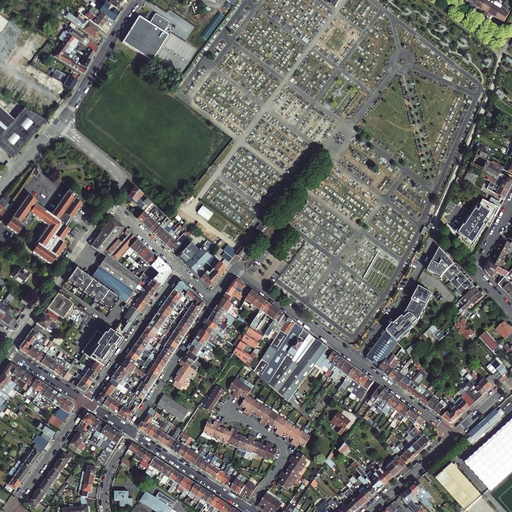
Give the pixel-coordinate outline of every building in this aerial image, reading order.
[(82,0),(91,6),(108,19),(113,22),(120,12),(116,9),(103,0),(82,0)] [(103,0),(116,9),(120,5),(113,0),(111,0),(111,1),(109,0),(103,0)] [(484,0),(476,0),(472,8),(475,10),(477,7),(481,9),(486,1),(484,0)] [(486,0),(486,1),(481,9),(485,12),(483,14),(487,16),(495,3),(490,0),(486,0)] [(495,3),(487,16),(490,18),(491,16),(495,18),(500,9),(502,6),(495,2),(495,3)] [(92,15),(105,24),(108,19),(91,6),(90,9),(94,12),(92,15)] [(505,12),(500,9),(495,18),(503,23),(510,12),(506,10),(505,12)] [(226,15),(219,10),(202,34),(209,39),(226,15)] [(101,29),(105,24),(92,15),(88,11),(86,14),(91,17),(88,20),(101,29)] [(139,17),(122,43),(152,61),(160,48),(169,35),(164,32),(169,24),(169,23),(169,22),(157,14),(156,14),(155,14),(155,15),(154,15),(149,23),(139,17)] [(76,18),(97,34),(99,31),(97,29),(98,28),(89,22),(88,24),(77,16),(76,18)] [(95,37),(97,34),(76,18),(75,18),(73,20),(81,25),(80,27),(83,29),(83,30),(91,36),(92,35),(95,37)] [(62,22),(56,30),(67,37),(64,41),(69,45),(75,38),(68,33),(67,34),(65,32),(66,30),(65,29),(67,26),(62,22)] [(82,43),(95,53),(98,48),(89,41),(88,40),(85,38),(67,26),(65,29),(66,30),(65,32),(67,34),(68,33),(75,38),(82,43)] [(63,54),(65,51),(69,45),(64,41),(58,50),(63,54)] [(91,60),(95,53),(82,43),(80,46),(87,51),(85,54),(77,49),(76,51),(79,52),(80,53),(84,55),(91,60)] [(63,54),(58,50),(53,56),(60,60),(64,54),(63,54)] [(64,54),(60,60),(67,64),(71,58),(66,56),(64,54)] [(82,63),(81,64),(86,68),(91,60),(84,55),(80,62),(82,63)] [(74,68),(78,63),(71,58),(67,64),(74,68)] [(83,73),(86,68),(81,64),(82,63),(80,62),(79,63),(78,63),(74,68),(83,73)] [(54,73),(51,77),(72,89),(72,90),(77,81),(70,77),(68,76),(59,71),(56,75),(54,73)] [(72,72),(70,77),(77,81),(79,77),(72,72)] [(499,90),(495,95),(501,100),(505,95),(499,90)] [(0,141),(15,155),(45,121),(24,109),(14,121),(0,109),(0,141)] [(495,114),(489,111),(485,118),(491,122),(495,114)] [(0,148),(12,159),(15,155),(0,141),(0,148)] [(505,163),(478,150),(472,163),(482,168),(479,176),(485,179),(490,181),(495,184),(500,173),(501,173),(500,173),(503,169),(505,163)] [(508,169),(507,171),(511,173),(511,166),(505,163),(503,169),(504,169),(504,168),(508,169)] [(39,170),(35,168),(31,174),(37,178),(40,173),(39,170)] [(464,179),(471,182),(474,184),(478,175),(469,171),(464,179)] [(495,184),(508,190),(511,183),(511,178),(501,173),(500,173),(495,184)] [(490,181),(488,186),(486,188),(504,197),(508,190),(495,184),(490,181)] [(127,195),(132,200),(135,202),(141,209),(144,205),(142,203),(143,202),(139,198),(143,194),(134,186),(127,195)] [(76,200),(78,196),(68,189),(51,214),(37,204),(38,202),(33,199),(34,198),(32,197),(32,198),(28,196),(6,227),(17,235),(24,225),(26,227),(31,220),(30,218),(32,215),(49,227),(48,229),(47,228),(37,242),(36,241),(34,245),(35,246),(32,252),(50,264),(56,256),(58,257),(65,245),(61,242),(69,229),(64,226),(67,221),(69,222),(82,204),(76,200)] [(456,231),(473,246),(493,214),(495,215),(501,203),(498,202),(499,200),(491,196),(489,201),(483,198),(479,207),(476,205),(466,221),(456,231)] [(153,208),(154,209),(157,207),(152,203),(149,206),(137,219),(142,223),(149,216),(146,213),(153,208)] [(203,206),(198,213),(208,220),(214,214),(203,206)] [(145,226),(149,230),(156,222),(157,221),(158,220),(161,216),(162,216),(164,214),(160,210),(158,213),(152,219),(145,226)] [(149,216),(142,223),(145,226),(152,219),(149,216)] [(131,272),(116,260),(124,252),(136,238),(114,218),(110,218),(91,244),(106,255),(90,277),(118,297),(125,302),(126,300),(128,297),(131,293),(132,291),(134,288),(135,286),(137,284),(141,279),(134,274),(131,272)] [(156,222),(149,230),(153,233),(162,223),(158,220),(157,221),(156,222)] [(162,223),(153,233),(157,237),(172,221),(170,220),(168,222),(167,221),(165,223),(164,222),(163,223),(162,222),(162,223)] [(157,237),(161,241),(168,234),(165,231),(169,227),(171,228),(172,226),(171,225),(173,223),(172,222),(172,221),(157,237)] [(260,221),(254,229),(257,231),(263,224),(266,226),(267,223),(266,222),(264,224),(260,221)] [(263,224),(257,231),(260,233),(266,226),(263,224)] [(161,241),(165,245),(180,229),(178,228),(175,232),(172,229),(168,234),(161,241)] [(165,245),(169,248),(176,241),(174,240),(178,236),(178,235),(182,231),(180,229),(165,245)] [(169,248),(173,252),(180,244),(183,242),(181,240),(184,237),(186,239),(188,236),(184,233),(180,237),(176,241),(169,248)] [(129,255),(141,243),(136,238),(124,252),(129,256),(129,255)] [(511,247),(510,247),(511,244),(507,241),(503,239),(501,242),(498,241),(497,244),(511,252),(511,250),(511,247)] [(240,258),(247,250),(245,248),(249,243),(247,242),(246,240),(237,252),(235,254),(240,258)] [(189,243),(188,245),(191,248),(190,249),(194,253),(195,252),(198,249),(190,242),(189,243)] [(145,246),(141,243),(129,255),(129,256),(126,258),(132,263),(134,260),(133,259),(137,255),(145,246)] [(511,252),(497,244),(495,248),(497,250),(495,253),(505,258),(506,255),(509,257),(511,252)] [(188,245),(177,256),(185,264),(188,261),(194,253),(190,249),(191,248),(188,245)] [(233,257),(235,254),(237,252),(227,245),(225,249),(223,247),(222,249),(226,252),(233,257)] [(141,258),(148,250),(145,246),(137,255),(141,258)] [(195,252),(194,253),(188,261),(185,264),(189,267),(190,266),(192,267),(190,268),(197,275),(207,263),(206,262),(209,258),(211,255),(202,248),(200,246),(198,249),(195,252)] [(152,253),(148,250),(141,258),(137,262),(141,266),(152,253)] [(428,271),(442,279),(444,275),(464,298),(475,288),(471,283),(473,282),(467,275),(465,276),(458,268),(460,266),(457,263),(455,265),(445,254),(440,251),(428,271)] [(233,257),(226,252),(222,257),(229,262),(233,257)] [(152,253),(141,266),(140,267),(144,271),(150,264),(157,257),(152,253)] [(505,258),(495,253),(492,259),(490,258),(488,261),(499,267),(505,258)] [(157,257),(150,264),(158,272),(152,280),(159,285),(169,272),(168,268),(157,257)] [(206,262),(207,263),(220,274),(226,267),(218,260),(216,263),(209,258),(206,262)] [(499,267),(488,261),(485,266),(485,270),(493,278),(496,272),(501,274),(496,282),(498,284),(508,272),(499,267)] [(200,278),(206,272),(208,270),(211,273),(210,275),(204,281),(208,285),(211,285),(220,274),(207,263),(197,275),(200,278)] [(25,279),(30,273),(22,267),(14,278),(22,284),(24,281),(25,282),(26,280),(25,279)] [(109,310),(118,297),(90,277),(76,267),(66,280),(109,310)] [(511,269),(508,272),(498,284),(502,288),(511,279),(511,278),(511,269)] [(204,281),(210,275),(207,272),(206,272),(200,278),(204,281)] [(149,282),(148,284),(156,290),(159,285),(152,280),(144,274),(142,277),(149,282)] [(230,286),(235,290),(237,287),(242,290),(246,292),(244,295),(246,296),(245,297),(247,299),(252,290),(238,279),(234,280),(230,286)] [(511,279),(502,288),(508,294),(511,290),(511,284),(511,283),(511,279)] [(174,289),(180,293),(184,289),(188,293),(191,289),(182,282),(180,282),(174,289)] [(153,295),(141,286),(137,284),(135,286),(142,291),(140,293),(150,299),(153,295)] [(156,290),(148,284),(147,284),(145,286),(142,284),(141,286),(153,295),(156,290)] [(241,304),(243,305),(246,300),(244,299),(239,295),(240,293),(235,290),(230,286),(223,297),(228,301),(232,295),(243,302),(241,304)] [(237,287),(235,290),(240,293),(239,295),(244,299),(245,297),(246,296),(244,295),(246,292),(242,290),(237,287)] [(418,321),(433,295),(419,287),(412,301),(406,312),(405,312),(404,315),(393,324),(392,323),(386,330),(389,334),(397,342),(404,336),(405,337),(410,332),(409,331),(414,326),(413,325),(417,321),(418,321)] [(467,304),(480,292),(476,287),(475,288),(464,298),(462,299),(467,304)] [(60,288),(57,293),(67,300),(70,295),(60,288)] [(138,295),(137,297),(147,303),(150,299),(140,293),(134,288),(132,291),(138,295)] [(9,289),(0,302),(2,304),(2,303),(5,299),(9,294),(11,291),(9,290),(9,289)] [(174,289),(172,294),(180,300),(181,298),(185,300),(183,302),(185,304),(188,299),(184,296),(180,293),(174,289)] [(192,299),(197,295),(191,289),(188,293),(184,296),(188,299),(189,297),(192,299)] [(259,313),(267,301),(252,290),(247,299),(245,297),(244,299),(246,300),(243,305),(240,309),(249,316),(254,320),(256,317),(259,313)] [(483,296),(480,292),(467,304),(462,309),(464,311),(461,313),(465,317),(470,312),(467,309),(473,303),(474,304),(483,296)] [(67,300),(57,293),(46,308),(59,316),(62,318),(72,303),(67,300)] [(131,293),(128,297),(143,308),(147,303),(137,297),(136,299),(131,296),(133,294),(131,293)] [(9,294),(5,299),(11,303),(15,298),(9,294)] [(172,294),(169,298),(178,304),(179,301),(181,302),(182,301),(180,300),(172,294)] [(204,302),(197,295),(192,299),(196,302),(195,304),(202,309),(205,305),(204,302)] [(24,297),(21,302),(27,306),(30,301),(24,297)] [(143,308),(128,297),(126,300),(129,302),(132,304),(131,306),(140,313),(143,308)] [(228,313),(233,304),(228,301),(223,297),(218,305),(228,313)] [(178,304),(169,298),(165,303),(174,309),(176,307),(178,304)] [(272,305),(267,301),(259,313),(261,314),(263,312),(266,315),(267,314),(272,305)] [(165,303),(162,307),(171,313),(174,309),(165,303)] [(202,309),(195,304),(193,303),(192,305),(190,307),(199,313),(202,309)] [(215,309),(223,315),(225,317),(228,313),(218,305),(215,309)] [(257,345),(280,311),(272,305),(267,314),(270,317),(260,333),(256,330),(251,326),(243,337),(240,343),(236,348),(235,350),(233,353),(245,363),(257,345)] [(129,309),(114,331),(123,337),(140,313),(131,306),(129,309)] [(171,313),(162,307),(159,311),(168,317),(171,313)] [(189,309),(188,311),(197,317),(199,313),(190,307),(189,309)] [(53,324),(59,316),(46,308),(36,323),(45,330),(50,322),(53,324)] [(197,317),(188,311),(185,309),(183,308),(182,309),(179,313),(181,314),(183,311),(187,313),(184,317),(193,323),(197,317)] [(215,309),(212,314),(225,324),(227,321),(225,320),(226,319),(225,318),(222,317),(223,315),(215,309)] [(159,311),(156,315),(165,322),(167,320),(170,322),(168,324),(171,326),(173,321),(172,320),(168,317),(159,311)] [(257,345),(262,349),(269,337),(268,336),(274,326),(276,327),(273,331),(278,335),(286,322),(289,318),(280,311),(257,345)] [(13,326),(16,321),(6,313),(1,320),(10,327),(13,326)] [(225,324),(212,314),(209,319),(220,327),(222,325),(225,327),(227,325),(225,324)] [(166,327),(165,328),(168,330),(171,326),(168,324),(165,322),(156,315),(153,320),(162,326),(163,324),(166,327)] [(178,318),(182,321),(190,327),(193,323),(184,317),(183,319),(178,315),(176,317),(178,318)] [(254,320),(253,322),(251,326),(256,330),(262,321),(256,317),(254,320)] [(467,322),(464,318),(456,325),(469,339),(475,333),(470,328),(469,329),(464,324),(467,322)] [(220,327),(209,319),(205,325),(216,333),(221,337),(222,338),(225,334),(218,330),(220,327)] [(161,327),(162,326),(153,320),(150,325),(159,331),(162,333),(164,335),(168,330),(165,328),(164,330),(161,327)] [(171,326),(172,326),(173,324),(177,327),(176,329),(185,335),(188,331),(179,325),(173,321),(171,326)] [(182,321),(179,325),(188,331),(190,327),(182,321)] [(278,351),(297,324),(293,321),(290,325),(286,322),(278,335),(266,352),(254,371),(259,376),(260,377),(278,351)] [(509,336),(511,333),(511,331),(508,326),(508,325),(505,321),(496,329),(506,339),(509,336)] [(268,384),(304,329),(297,324),(278,351),(260,377),(267,383),(268,384)] [(159,331),(150,325),(147,329),(156,335),(157,333),(159,331)] [(205,325),(202,329),(211,336),(218,341),(222,344),(224,342),(220,339),(215,335),(216,333),(205,325)] [(434,325),(429,330),(434,335),(439,331),(434,325)] [(174,332),(173,334),(182,340),(185,335),(176,329),(172,326),(171,326),(170,327),(172,328),(171,329),(174,332)] [(32,328),(28,334),(35,339),(40,342),(41,343),(43,340),(39,337),(37,336),(39,333),(32,328)] [(94,361),(102,366),(120,341),(123,337),(114,331),(113,332),(108,328),(106,332),(105,333),(104,332),(88,356),(91,358),(94,361)] [(156,335),(147,329),(144,333),(152,339),(156,335)] [(202,329),(199,334),(208,341),(216,347),(218,345),(216,344),(210,339),(211,336),(202,329)] [(288,401),(326,354),(330,349),(319,341),(299,366),(292,361),(310,334),(304,329),(268,384),(274,389),(288,401)] [(395,359),(397,356),(393,354),(389,359),(391,360),(390,361),(386,358),(386,359),(385,358),(397,342),(389,334),(386,330),(367,356),(368,358),(380,367),(378,369),(384,373),(395,359)] [(480,337),(493,351),(499,345),(486,331),(485,332),(480,337)] [(144,333),(140,338),(149,344),(152,339),(144,333)] [(33,341),(35,339),(28,334),(24,340),(30,344),(32,346),(37,344),(33,341)] [(168,334),(166,336),(179,345),(182,340),(173,334),(171,337),(168,334)] [(199,334),(195,340),(205,347),(208,349),(214,354),(216,352),(214,351),(215,350),(206,344),(208,341),(199,334)] [(319,341),(310,334),(292,361),(299,366),(319,341)] [(179,345),(166,336),(164,335),(161,339),(163,340),(165,339),(168,341),(167,343),(176,349),(179,345)] [(51,343),(48,348),(50,349),(53,343),(57,345),(58,346),(59,347),(63,340),(58,337),(57,337),(55,337),(51,343)] [(149,344),(140,338),(137,342),(145,348),(149,344)] [(28,347),(30,344),(24,340),(19,347),(20,349),(27,354),(31,348),(28,347)] [(205,347),(195,340),(192,345),(200,351),(202,347),(204,348),(205,347)] [(408,355),(421,343),(417,340),(405,352),(408,355)] [(216,347),(208,341),(206,344),(215,350),(217,348),(216,347)] [(145,348),(137,342),(134,347),(142,353),(146,355),(147,353),(144,351),(145,348)] [(176,349),(167,343),(164,347),(165,348),(173,353),(176,349)] [(189,350),(196,356),(197,355),(203,359),(203,357),(201,356),(203,353),(200,351),(192,345),(189,350)] [(254,371),(266,352),(262,349),(257,345),(245,363),(252,370),(254,371)] [(31,348),(27,354),(31,357),(37,349),(32,346),(31,348)] [(134,347),(131,351),(139,357),(142,353),(134,347)] [(159,347),(157,350),(170,359),(173,353),(165,348),(163,350),(159,347)] [(152,353),(154,354),(156,351),(157,352),(156,353),(160,355),(159,357),(167,363),(170,359),(157,350),(156,349),(155,348),(152,353)] [(37,349),(31,357),(35,360),(41,352),(39,350),(37,349)] [(211,358),(214,354),(208,349),(207,351),(205,350),(204,353),(211,358)] [(330,349),(326,354),(327,355),(329,352),(332,354),(322,368),(325,370),(327,368),(331,362),(332,363),(338,355),(330,349)] [(48,350),(46,354),(40,363),(44,366),(53,354),(53,353),(49,350),(48,350)] [(196,356),(189,350),(182,360),(194,370),(196,371),(199,367),(193,363),(198,357),(196,356)] [(139,357),(131,351),(128,355),(139,363),(141,364),(143,366),(146,362),(145,361),(144,360),(142,362),(138,359),(139,357)] [(41,352),(35,360),(40,363),(46,354),(43,353),(41,352)] [(56,359),(57,357),(55,355),(53,354),(44,366),(49,369),(55,361),(56,359)] [(139,363),(128,355),(125,360),(136,368),(139,363)] [(336,368),(342,358),(338,355),(332,363),(328,369),(328,370),(331,372),(332,370),(335,367),(336,368)] [(167,363),(159,357),(156,362),(164,368),(167,363)] [(339,373),(340,371),(347,361),(342,358),(336,368),(338,369),(336,372),(335,373),(337,375),(339,373)] [(384,373),(389,377),(397,366),(400,363),(395,359),(384,373)] [(493,366),(498,371),(504,377),(510,371),(506,366),(504,368),(496,359),(492,362),(494,365),(493,366)] [(129,372),(132,374),(133,372),(141,377),(144,373),(143,373),(142,372),(140,370),(139,370),(138,369),(136,368),(125,360),(120,366),(129,372)] [(180,368),(178,371),(189,378),(194,370),(182,360),(179,364),(183,366),(182,368),(180,368)] [(53,372),(59,363),(55,361),(49,369),(53,372)] [(94,361),(89,368),(97,374),(102,366),(94,361)] [(347,361),(340,371),(347,376),(346,377),(347,378),(354,367),(347,361)] [(154,365),(153,366),(161,372),(164,368),(156,362),(154,365)] [(7,374),(8,372),(10,369),(13,371),(16,367),(10,363),(8,363),(1,374),(8,379),(10,376),(7,374)] [(63,366),(59,363),(53,372),(58,375),(63,366)] [(58,375),(62,378),(67,371),(68,369),(63,366),(58,375)] [(82,370),(83,370),(94,378),(97,374),(89,368),(85,366),(82,370)] [(132,378),(130,376),(128,374),(129,372),(120,366),(118,370),(126,376),(131,379),(133,381),(136,377),(134,376),(132,378)] [(161,372),(153,366),(151,369),(150,371),(158,376),(161,372)] [(397,366),(389,377),(394,381),(402,370),(400,368),(397,366)] [(16,377),(21,370),(16,367),(13,371),(12,374),(16,377)] [(347,389),(359,371),(354,367),(347,378),(340,387),(346,391),(347,389)] [(402,370),(394,381),(399,384),(408,372),(409,371),(404,368),(402,370)] [(220,373),(214,369),(212,373),(218,377),(220,373)] [(415,378),(409,385),(412,387),(414,384),(419,387),(420,385),(428,376),(422,369),(415,378)] [(26,373),(21,370),(16,377),(13,382),(15,384),(19,379),(21,380),(26,373)] [(84,375),(83,377),(91,382),(94,378),(83,370),(81,373),(84,375)] [(123,380),(126,376),(118,370),(115,374),(123,380)] [(148,373),(147,375),(155,381),(158,376),(150,371),(148,373)] [(189,378),(178,371),(177,374),(177,375),(174,380),(176,381),(173,385),(179,389),(182,385),(184,386),(189,378)] [(357,386),(364,375),(359,371),(347,389),(350,391),(354,385),(357,386)] [(469,373),(474,378),(487,392),(492,387),(486,381),(479,373),(476,376),(472,371),(469,373)] [(498,371),(492,377),(498,382),(504,377),(498,371)] [(408,372),(399,384),(405,390),(409,385),(415,378),(408,372)] [(31,376),(26,373),(21,380),(21,381),(23,382),(20,386),(22,388),(31,376)] [(146,379),(144,383),(151,388),(155,381),(147,375),(144,373),(141,377),(143,378),(144,377),(146,379)] [(8,379),(1,374),(0,374),(0,381),(11,388),(12,389),(16,384),(15,384),(13,382),(8,379)] [(123,380),(115,374),(112,378),(118,383),(124,387),(127,383),(123,380)] [(357,396),(369,378),(364,375),(357,386),(352,393),(357,396)] [(36,379),(31,376),(22,388),(23,389),(25,390),(28,385),(30,387),(36,379)] [(76,377),(80,380),(88,386),(91,382),(83,377),(82,378),(79,377),(78,376),(76,377)] [(492,376),(486,381),(492,387),(498,382),(492,377),(492,376)] [(75,381),(70,378),(68,381),(82,391),(85,391),(88,386),(80,380),(79,382),(76,379),(75,381)] [(112,378),(109,383),(116,387),(117,385),(118,383),(112,378)] [(234,397),(243,383),(235,378),(228,389),(231,391),(232,390),(234,391),(231,395),(234,397)] [(373,382),(369,378),(357,396),(357,397),(361,400),(373,382)] [(476,403),(483,396),(470,382),(466,378),(463,381),(467,385),(463,389),(467,393),(476,403)] [(470,382),(483,396),(487,392),(474,378),(470,382)] [(31,394),(40,382),(36,379),(30,387),(27,391),(30,393),(28,395),(30,396),(31,394)] [(7,395),(11,388),(0,381),(0,390),(3,392),(7,395)] [(44,385),(40,382),(31,394),(34,396),(32,398),(34,399),(38,394),(44,385)] [(141,384),(140,386),(148,392),(151,388),(144,383),(142,382),(141,384)] [(109,383),(106,387),(113,392),(114,390),(116,388),(116,387),(109,383)] [(251,388),(243,383),(234,397),(236,398),(237,399),(240,395),(241,396),(241,397),(244,399),(247,395),(251,388)] [(412,387),(409,385),(405,390),(413,395),(419,387),(414,384),(412,387)] [(44,385),(38,394),(42,397),(48,387),(47,387),(44,385)] [(148,392),(140,386),(138,388),(135,385),(133,387),(137,390),(145,396),(148,392)] [(224,395),(226,391),(216,385),(209,396),(217,401),(221,395),(224,395)] [(419,387),(413,395),(420,401),(425,394),(428,391),(420,385),(419,387)] [(374,404),(384,390),(380,386),(370,401),(374,404)] [(43,404),(53,390),(48,387),(42,397),(44,398),(42,401),(41,403),(43,404)] [(106,387),(103,391),(110,396),(113,392),(106,387)] [(432,399),(436,395),(440,389),(438,388),(431,398),(432,399)] [(3,392),(0,390),(0,396),(1,398),(5,400),(8,395),(7,395),(3,392)] [(57,393),(53,390),(43,404),(45,405),(46,406),(49,401),(51,403),(57,393)] [(145,396),(137,390),(134,394),(137,396),(143,400),(145,396)] [(378,407),(389,393),(384,390),(374,404),(378,407)] [(442,392),(453,404),(463,414),(470,408),(464,400),(460,404),(457,400),(455,402),(445,390),(442,392)] [(103,391),(99,396),(106,401),(110,396),(103,391)] [(108,408),(115,399),(119,393),(118,393),(116,391),(112,397),(110,396),(106,401),(104,405),(108,408)] [(55,406),(61,396),(57,393),(51,403),(55,406)] [(131,403),(134,399),(135,398),(137,396),(134,394),(134,393),(131,398),(128,402),(118,415),(122,418),(129,409),(132,404),(131,403)] [(378,407),(382,410),(393,396),(389,393),(378,407)] [(461,398),(464,400),(470,408),(476,403),(467,393),(461,398)] [(431,398),(425,394),(420,401),(427,406),(432,399),(431,398)] [(189,411),(183,407),(177,403),(165,395),(158,404),(183,421),(189,411)] [(244,399),(240,406),(243,408),(244,407),(246,408),(243,412),(246,414),(255,400),(247,395),(244,399)] [(66,399),(61,396),(55,406),(59,409),(60,408),(66,399)] [(106,401),(99,396),(97,399),(98,401),(104,405),(106,401)] [(114,412),(120,403),(123,398),(120,396),(117,401),(115,399),(108,408),(114,412)] [(209,396),(202,407),(212,413),(214,410),(213,407),(217,401),(209,396)] [(393,396),(382,410),(387,414),(397,400),(393,396)] [(440,403),(442,401),(438,398),(436,402),(432,399),(427,406),(434,411),(440,403)] [(66,399),(60,408),(69,414),(74,407),(73,404),(66,399)] [(114,412),(118,415),(128,402),(125,399),(122,404),(120,403),(114,412)] [(263,405),(255,400),(246,414),(249,416),(251,412),(253,413),(253,414),(256,416),(263,405)] [(401,403),(397,400),(387,414),(391,417),(401,403)] [(130,420),(140,404),(136,401),(130,409),(129,409),(122,418),(127,421),(130,420)] [(397,419),(406,406),(401,403),(391,417),(395,420),(396,418),(397,419)] [(439,415),(445,407),(440,403),(434,411),(439,415)] [(448,406),(452,411),(459,418),(463,414),(453,404),(451,406),(450,405),(448,406)] [(271,410),(263,405),(256,416),(259,418),(260,417),(261,418),(259,422),(262,424),(271,410)] [(445,406),(445,407),(439,415),(450,423),(453,423),(459,418),(452,411),(449,413),(445,410),(448,406),(446,405),(445,406)] [(411,410),(406,406),(397,419),(396,420),(400,424),(403,420),(404,418),(405,417),(411,410)] [(145,432),(152,420),(155,415),(157,412),(151,408),(139,426),(140,429),(145,432)] [(498,412),(495,409),(468,435),(470,437),(467,440),(471,444),(474,442),(485,433),(493,427),(492,426),(502,417),(502,416),(504,414),(500,409),(498,412)] [(279,416),(271,410),(262,424),(265,426),(268,422),(269,423),(269,424),(272,426),(279,416)] [(410,421),(414,425),(416,422),(421,426),(425,420),(411,410),(405,417),(410,421)] [(54,416),(63,422),(66,418),(57,412),(54,416)] [(343,417),(344,416),(338,412),(332,421),(339,427),(336,431),(340,435),(351,421),(343,417)] [(48,422),(58,429),(62,423),(63,422),(54,416),(52,415),(48,422)] [(81,427),(84,429),(93,417),(89,415),(87,415),(82,422),(84,423),(81,427)] [(287,421),(279,416),(272,426),(275,428),(276,428),(277,429),(275,433),(278,435),(287,421)] [(93,417),(84,429),(87,431),(90,426),(91,427),(97,419),(93,417)] [(97,419),(91,427),(89,431),(90,431),(89,433),(90,434),(91,433),(93,434),(95,431),(101,422),(97,419)] [(152,420),(145,432),(149,434),(154,426),(156,423),(152,420)] [(208,421),(203,432),(207,434),(207,435),(212,437),(218,422),(215,420),(213,424),(211,424),(211,423),(208,421)] [(400,424),(406,431),(423,450),(427,446),(412,430),(410,429),(403,420),(400,424)] [(295,426),(287,421),(278,435),(281,436),(283,432),(285,433),(285,435),(288,436),(295,426)] [(101,422),(95,431),(96,432),(91,441),(95,444),(99,438),(107,426),(101,422)] [(221,439),(225,428),(222,427),(220,427),(219,427),(221,423),(218,422),(212,437),(216,439),(217,438),(221,439)] [(107,426),(99,438),(101,439),(97,445),(98,446),(100,447),(112,430),(107,426)] [(149,434),(153,437),(158,429),(154,426),(149,434)] [(170,436),(167,434),(161,443),(167,446),(178,428),(176,426),(170,436)] [(303,431),(295,426),(288,436),(291,438),(292,438),(293,439),(291,443),(294,445),(303,431)] [(75,431),(79,433),(86,438),(87,438),(90,434),(89,433),(79,427),(75,431)] [(229,444),(235,429),(232,427),(230,431),(229,431),(229,430),(225,428),(221,439),(224,441),(224,442),(229,444)] [(303,431),(294,445),(297,447),(299,443),(301,443),(301,445),(304,447),(311,436),(307,434),(309,431),(306,429),(307,428),(305,427),(303,431)] [(172,450),(178,441),(176,440),(174,439),(178,433),(180,435),(183,431),(178,428),(167,446),(172,450)] [(431,443),(421,432),(420,434),(414,428),(412,430),(427,446),(431,443)] [(153,437),(157,440),(163,431),(158,429),(153,437)] [(238,447),(243,435),(239,434),(238,435),(237,434),(238,430),(235,429),(229,444),(238,447)] [(117,433),(112,430),(100,447),(104,449),(107,444),(110,445),(117,433)] [(163,431),(157,440),(161,443),(167,434),(163,431)] [(172,450),(178,454),(190,436),(183,431),(180,435),(179,436),(180,437),(181,436),(183,437),(179,442),(178,441),(172,450)] [(412,446),(419,453),(423,450),(406,431),(403,433),(407,437),(405,438),(412,446)] [(86,438),(79,433),(75,438),(82,443),(86,438)] [(117,433),(110,445),(108,447),(106,451),(110,453),(111,454),(114,450),(111,448),(112,446),(114,447),(116,443),(118,444),(123,437),(117,433)] [(247,451),(253,436),(250,435),(248,438),(247,438),(246,436),(243,435),(238,447),(247,451)] [(178,454),(184,457),(189,449),(187,447),(191,440),(194,442),(195,440),(190,436),(178,454)] [(256,453),(260,442),(257,441),(255,441),(254,441),(256,437),(253,436),(247,451),(245,454),(254,458),(256,453)] [(44,449),(49,443),(43,439),(42,438),(37,444),(44,449)] [(69,447),(76,452),(79,448),(81,450),(82,451),(85,446),(82,443),(75,438),(69,447)] [(184,457),(189,461),(195,452),(199,445),(200,444),(198,442),(196,444),(197,445),(195,449),(191,446),(189,449),(184,457)] [(264,458),(270,443),(267,442),(265,446),(264,445),(264,444),(260,442),(256,453),(260,455),(259,456),(264,458)] [(350,448),(345,442),(339,450),(343,455),(350,448)] [(415,457),(406,447),(404,448),(400,444),(398,442),(396,444),(398,447),(401,450),(411,461),(415,457)] [(133,443),(127,453),(130,456),(132,452),(135,454),(134,456),(135,457),(141,448),(133,443)] [(274,460),(278,449),(275,448),(274,449),(272,448),(273,444),(270,443),(264,458),(269,460),(269,459),(274,460)] [(415,457),(419,453),(412,446),(410,447),(408,445),(406,447),(415,457)] [(195,452),(189,461),(194,464),(203,451),(205,448),(203,446),(197,454),(195,452)] [(407,465),(411,461),(401,450),(400,452),(397,448),(396,449),(393,446),(391,447),(397,454),(407,465)] [(141,448),(135,457),(134,458),(141,463),(148,453),(141,448)] [(34,450),(33,449),(28,456),(35,461),(40,455),(41,454),(34,450)] [(104,450),(100,456),(108,461),(111,454),(110,453),(106,451),(104,450)] [(203,451),(194,464),(200,468),(205,459),(203,458),(206,453),(203,451)] [(64,453),(61,459),(68,464),(70,461),(71,462),(75,456),(69,452),(67,455),(64,453)] [(293,455),(291,458),(304,467),(307,462),(306,461),(308,458),(299,452),(297,455),(297,456),(297,457),(293,455)] [(148,453),(141,463),(141,464),(148,469),(155,458),(148,453)] [(393,477),(407,465),(397,454),(384,467),(393,477)] [(200,468),(205,471),(210,462),(212,460),(210,458),(211,456),(208,455),(205,459),(200,468)] [(30,468),(35,461),(28,456),(23,463),(30,468)] [(100,456),(97,462),(104,467),(108,461),(100,456)] [(131,462),(124,457),(121,461),(123,462),(129,466),(131,462)] [(332,469),(336,465),(331,459),(329,457),(326,461),(332,469)] [(155,458),(148,469),(151,471),(150,473),(152,474),(160,461),(155,458)] [(304,467),(291,458),(289,461),(293,463),(292,464),(291,465),(289,468),(298,474),(300,470),(301,471),(304,467)] [(68,464),(61,459),(57,464),(64,469),(68,464)] [(160,473),(165,464),(160,461),(152,474),(149,479),(151,480),(155,474),(156,475),(158,471),(160,473)] [(379,461),(374,465),(389,481),(393,477),(384,467),(379,461)] [(123,462),(121,466),(127,470),(130,466),(129,466),(123,462)] [(210,462),(205,471),(215,478),(221,470),(210,462)] [(352,465),(362,476),(377,492),(384,485),(373,473),(369,477),(366,475),(355,462),(352,465)] [(455,462),(453,464),(453,463),(436,478),(465,511),(482,496),(457,468),(458,466),(455,462)] [(30,468),(23,463),(18,470),(25,476),(30,468)] [(57,464),(54,469),(61,474),(64,469),(57,464)] [(159,478),(162,480),(170,468),(165,464),(160,473),(162,474),(159,478)] [(221,470),(215,478),(221,482),(231,467),(230,466),(228,465),(226,467),(228,468),(225,472),(221,470)] [(371,471),(373,473),(384,485),(389,481),(374,465),(370,470),(371,471)] [(25,476),(18,470),(15,469),(13,467),(8,474),(13,478),(20,483),(25,476)] [(221,482),(226,485),(232,477),(230,475),(234,469),(231,467),(221,482)] [(170,468),(162,480),(167,483),(167,482),(175,471),(170,468)] [(298,474),(289,468),(287,471),(287,472),(287,473),(283,471),(281,474),(294,482),(297,484),(302,476),(298,474)] [(54,469),(50,474),(57,479),(61,474),(54,469)] [(180,474),(175,471),(167,482),(172,486),(180,474)] [(95,474),(87,473),(83,472),(82,478),(94,480),(95,474)] [(232,477),(226,485),(231,488),(241,474),(238,472),(234,478),(232,477)] [(50,474),(46,478),(54,484),(57,479),(50,474)] [(180,474),(172,486),(169,492),(171,494),(177,484),(180,486),(185,477),(180,474)] [(241,474),(231,488),(235,491),(241,482),(240,481),(243,476),(241,474)] [(294,482),(281,474),(279,477),(283,479),(282,480),(281,480),(278,484),(288,490),(290,486),(291,487),(294,482)] [(425,474),(422,476),(429,483),(432,481),(425,474)] [(364,485),(363,486),(372,497),(377,492),(362,476),(359,478),(364,485)] [(191,481),(185,477),(180,486),(178,489),(183,493),(191,481)] [(240,494),(248,483),(245,481),(247,478),(245,477),(241,482),(235,491),(240,494)] [(20,483),(13,478),(8,485),(15,490),(20,483)] [(46,478),(43,484),(50,489),(54,484),(46,478)] [(82,478),(81,484),(93,487),(94,480),(82,478)] [(431,496),(418,480),(414,484),(431,503),(435,499),(431,496)] [(188,491),(191,493),(196,485),(191,481),(183,493),(182,494),(184,495),(184,494),(186,494),(188,491)] [(250,497),(257,487),(249,481),(248,483),(240,494),(243,496),(246,493),(247,495),(250,497)] [(356,487),(368,500),(372,497),(363,486),(362,487),(357,482),(354,484),(356,487)] [(50,489),(43,484),(39,489),(46,494),(48,496),(52,490),(50,489)] [(93,487),(81,484),(80,490),(81,491),(81,494),(86,495),(87,492),(92,493),(93,487)] [(310,484),(309,486),(303,495),(305,496),(313,487),(310,484)] [(414,484),(409,488),(416,496),(417,494),(425,502),(429,507),(429,506),(432,504),(431,503),(414,484)] [(196,485),(191,493),(189,496),(193,499),(195,496),(197,497),(202,489),(196,485)] [(297,504),(303,495),(309,486),(306,485),(295,502),(297,504)] [(358,497),(364,504),(368,500),(356,487),(352,491),(355,494),(358,497)] [(419,500),(416,496),(409,488),(400,497),(413,511),(418,511),(420,510),(421,507),(418,505),(416,505),(415,503),(419,500)] [(39,489),(36,494),(43,499),(46,494),(39,489)] [(200,502),(207,492),(202,489),(197,497),(196,499),(200,502)] [(269,489),(259,504),(263,506),(264,505),(265,506),(263,509),(266,511),(274,498),(277,494),(269,489)] [(346,496),(358,509),(364,504),(358,497),(355,494),(352,491),(346,496)] [(128,498),(128,492),(114,492),(114,501),(120,501),(120,507),(133,507),(133,498),(128,498)] [(146,492),(140,501),(155,511),(170,511),(172,509),(176,503),(159,492),(156,498),(146,492)] [(201,510),(202,509),(212,495),(207,492),(200,502),(202,503),(200,507),(201,507),(200,509),(201,510)] [(36,494),(32,499),(39,504),(43,499),(36,494)] [(416,496),(419,500),(423,504),(425,502),(417,494),(416,496)] [(212,495),(202,509),(203,510),(206,506),(209,508),(217,498),(212,495)] [(346,502),(344,504),(351,511),(355,511),(358,509),(346,496),(345,495),(342,497),(346,502)] [(222,501),(217,498),(209,508),(208,510),(211,511),(214,507),(216,509),(222,501)] [(272,511),(276,511),(277,511),(283,503),(274,498),(266,511),(267,511),(269,511),(271,510),(272,510),(272,511)] [(35,509),(39,504),(32,499),(28,504),(35,509)] [(334,501),(340,507),(344,511),(351,511),(344,504),(343,505),(337,499),(334,501)] [(329,500),(327,502),(330,505),(334,510),(335,511),(344,511),(340,507),(338,509),(329,500)] [(222,501),(216,509),(213,511),(217,511),(218,510),(220,511),(221,511),(227,505),(222,501)] [(327,511),(325,509),(330,505),(327,502),(325,501),(316,509),(319,511),(327,511)] [(291,511),(295,508),(297,504),(295,502),(288,511),(286,511),(284,511),(283,511),(291,511)] [(403,511),(394,502),(386,510),(387,511),(403,511)]
